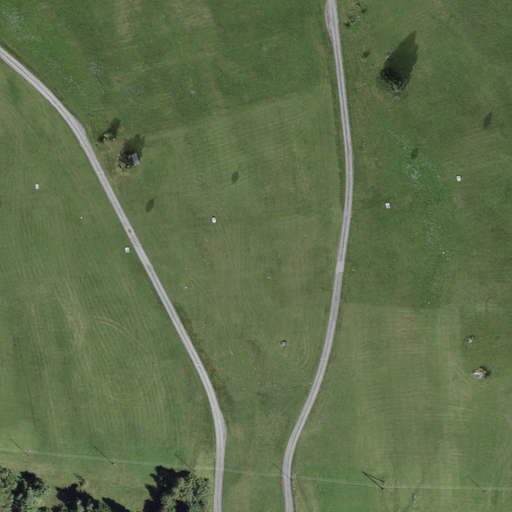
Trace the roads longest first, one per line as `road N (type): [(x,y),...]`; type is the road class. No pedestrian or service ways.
road 1 (track): [(0,52),(77,131),(211,391),(221,433),(218,511)]
road 2 (track): [(289,511),(287,463),(329,344),(347,210),(331,0)]
